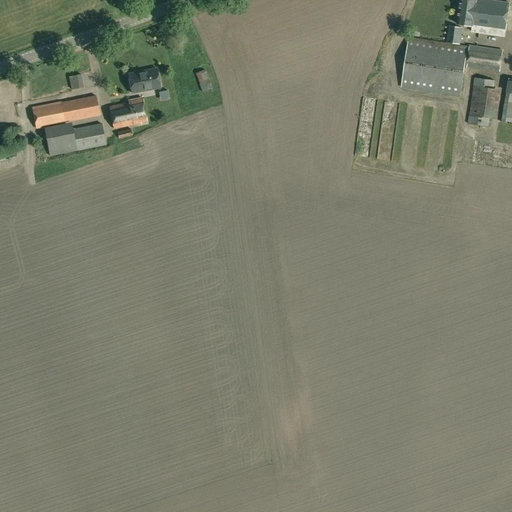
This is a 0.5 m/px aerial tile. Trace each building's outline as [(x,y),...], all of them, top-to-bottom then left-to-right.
[(505,37),(510,3),(489,0),(461,0),(458,24),(473,26),(472,32),(505,37)] [(449,25),(447,42),(460,44),(463,28),(449,25)] [(468,47),(409,38),(402,87),(460,96),(465,66),(468,47)] [(468,47),(465,66),(500,72),(503,51),(468,45),(468,47)] [(132,93),(161,87),(157,68),(128,74),(132,93)] [(206,70),(196,73),(202,92),(213,89),(206,70)] [(72,90),(84,87),(82,74),(69,76),(72,90)] [(511,81),(509,81),(507,92),(502,122),(511,124),(511,81)] [(65,122),(100,115),(96,96),(62,103),(61,102),(33,107),(37,128),(65,123),(65,122)] [(128,103),(109,107),(114,129),(147,121),(142,97),(128,101),(128,103)] [(489,127),(490,118),(470,115),(468,124),(489,127)] [(77,151),(87,149),(106,145),(102,123),(73,129),(77,151)] [(131,129),(117,132),(119,139),(132,136),(131,129)]
